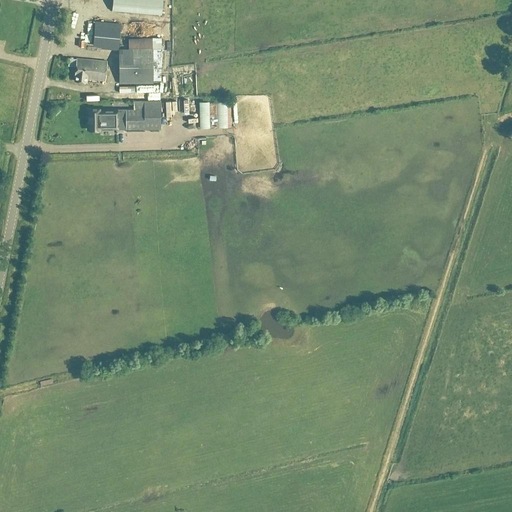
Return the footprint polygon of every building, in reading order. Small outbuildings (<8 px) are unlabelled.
[(113,0),(113,10),(162,15),(163,0),(113,0)] [(118,50),(120,24),(96,21),(93,45),(102,46),(101,48),(118,50)] [(163,77),(163,35),(154,35),(154,77),(163,77)] [(149,83),(149,54),(118,55),(119,84),(149,83)] [(106,81),(107,61),(77,58),(75,76),(75,81),(87,82),(88,79),(106,81)] [(210,97),(200,98),(200,123),(228,122),(228,97),(218,97),(218,100),(210,101),(210,97)] [(117,129),(161,129),(161,100),(134,101),(134,109),(104,109),(88,109),(88,126),(101,126),(101,123),(117,123),(117,129)]
